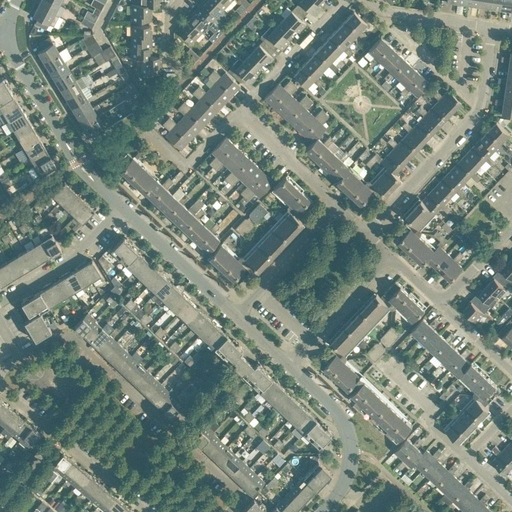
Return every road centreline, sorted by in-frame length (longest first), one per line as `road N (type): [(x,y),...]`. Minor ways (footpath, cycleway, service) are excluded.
road 1 (tertiary): [(118,210),(76,165),(4,30)]
road 2 (residential): [(175,434),(69,325),(20,355)]
road 3 (residential): [(0,382),(148,511)]
road 4 (tertiary): [(322,511),(348,473),(349,438),(336,412),(288,365)]
road 5 (residential): [(367,233),(479,108)]
road 6 (tertiary): [(235,317),(118,210)]
road 7 (residential): [(239,114),(345,0)]
road 8 (unclassified): [(0,305),(69,261),(118,210)]
road 9 (residential): [(334,204),(235,317)]
road 10 (residential): [(288,365),(391,258)]
road 11 (residential): [(137,127),(187,167),(239,114)]
road 12 (residential): [(334,204),(239,114)]
road 13 (residential): [(492,27),(381,11),(366,0)]
